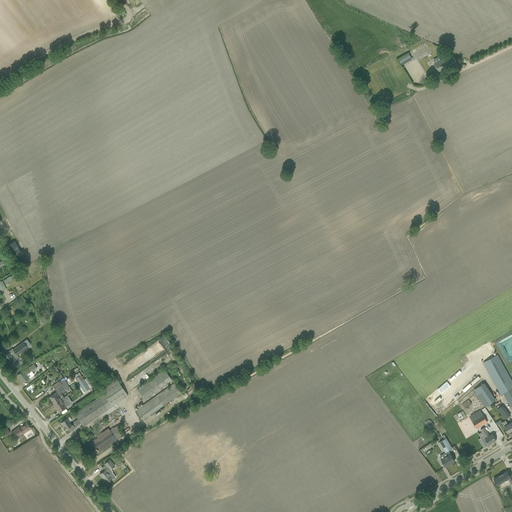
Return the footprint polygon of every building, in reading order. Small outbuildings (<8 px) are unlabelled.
[(402,65),(412,59),(409,55),(399,61),(402,65)] [(434,64),(438,72),(453,64),(448,56),(434,64)] [(4,247),(10,258),(20,252),(15,242),(4,247)] [(47,318),(48,317),(44,313),(43,314),(39,317),(44,324),(48,320),(47,318)] [(8,351),(9,352),(3,357),(9,365),(19,357),(17,355),(27,347),(23,342),(13,350),(12,349),(8,351)] [(511,381),(497,355),(483,363),(500,394),(503,393),(511,409),(511,408),(511,381)] [(24,362),(25,365),(35,360),(33,357),(24,362)] [(17,375),(23,383),(29,378),(27,375),(37,368),(34,364),(24,372),(23,370),(17,375)] [(136,389),(145,401),(173,382),(164,370),(136,389)] [(75,378),(75,379),(84,392),(92,387),(86,378),(84,380),(79,372),(73,376),(75,378)] [(140,376),(143,381),(151,377),(148,372),(140,376)] [(74,414),(81,423),(83,427),(128,395),(115,378),(99,389),(103,394),(74,414)] [(63,398),(60,393),(69,387),(64,380),(60,382),(59,381),(52,385),(57,392),(49,397),(59,411),(68,405),(63,398)] [(135,410),(142,420),(180,393),(173,383),(135,410)] [(473,390),(485,407),(495,400),(484,383),(473,390)] [(26,387),(29,393),(35,391),(33,385),(26,387)] [(38,403),(49,397),(47,393),(36,398),(38,403)] [(462,404),(465,408),(471,404),(468,400),(462,404)] [(497,409),(505,419),(510,415),(503,405),(497,409)] [(469,417),(477,429),(487,422),(480,410),(469,417)] [(457,414),(461,419),(466,416),(463,411),(457,414)] [(65,430),(67,428),(69,431),(76,426),(74,423),(71,425),(67,418),(60,423),(65,430)] [(425,422),(429,429),(434,425),(430,420),(429,421),(428,420),(425,422)] [(504,427),(505,429),(508,433),(511,430),(511,423),(511,422),(508,424),(505,420),(502,423),(504,427)] [(11,432),(15,438),(22,433),(23,434),(30,429),(26,423),(19,428),(18,427),(11,432)] [(86,451),(90,458),(123,435),(117,426),(110,431),(109,429),(97,437),(97,438),(93,441),(91,443),(93,446),(86,451)] [(479,434),(486,446),(496,440),(492,434),(489,436),(484,427),(480,430),(482,432),(479,434)] [(7,428),(0,431),(3,437),(10,433),(7,428)] [(439,442),(445,453),(445,452),(447,456),(441,460),(445,467),(455,461),(450,454),(448,451),(452,448),(444,435),(442,436),(444,439),(439,442)] [(75,449),(78,453),(83,449),(80,445),(75,449)] [(112,478),(107,473),(110,471),(109,470),(114,466),(109,459),(104,464),(107,468),(105,470),(100,474),(106,483),(112,478)] [(507,471),(495,478),(498,483),(501,481),(502,483),(511,478),(507,471)]
